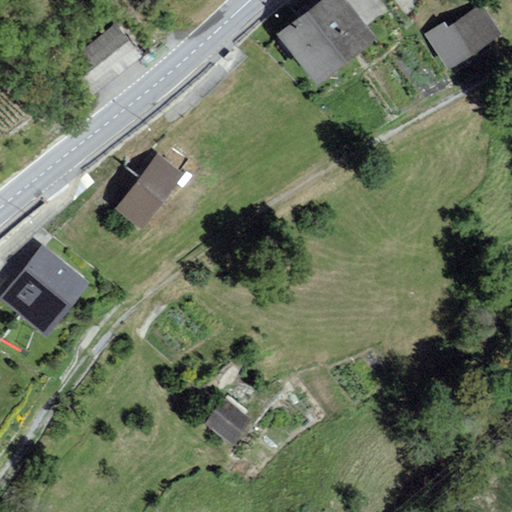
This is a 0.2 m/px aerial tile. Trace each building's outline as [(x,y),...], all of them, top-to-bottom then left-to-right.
[(373,43),(337,0),(330,0),(279,42),(317,89),(373,43)] [(500,37),(478,6),(428,40),(450,71),(500,37)] [(121,16),(79,48),(101,77),(143,44),(121,16)] [(181,179),(157,159),(116,209),(140,228),(181,179)] [(43,254),(4,300),(47,336),(86,290),(43,254)] [(247,419),(219,395),(199,419),(227,443),(247,419)]
